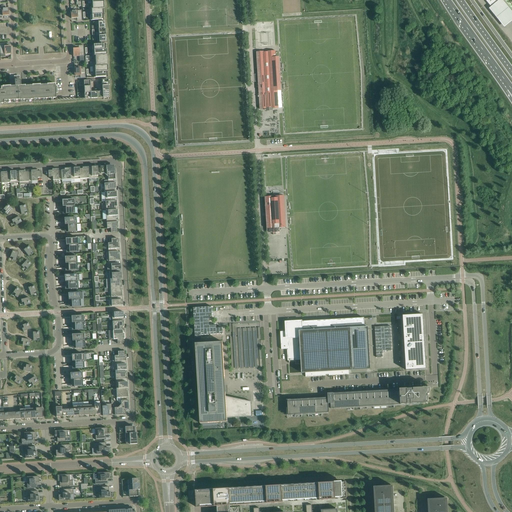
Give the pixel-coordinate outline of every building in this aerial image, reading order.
[(499,0),(484,0),(491,7),(492,8),(500,1),(499,0)] [(500,1),(492,8),(491,7),(489,8),(504,27),(505,27),(508,24),(511,21),(511,20),(511,11),(502,0),(499,0),(500,1)] [(3,16),(8,16),(8,8),(0,8),(0,19),(3,19),(3,16)] [(71,18),(72,18),(77,18),(77,21),(82,21),(81,10),(71,11),(71,18)] [(5,43),(0,43),(0,51),(0,54),(11,54),(10,46),(5,47),(5,43)] [(78,49),(73,49),(73,56),(84,56),(83,45),(78,45),(78,49)] [(270,109),(279,108),(278,100),(278,98),(278,91),(281,91),(280,91),(279,79),(274,79),(274,78),(274,76),(279,75),(278,57),(279,57),(276,57),(275,51),(267,51),(267,52),(265,52),(265,51),(256,52),(258,90),(259,90),(259,92),(258,92),(260,109),(268,109),(268,108),(270,108),(270,109)] [(74,76),(75,75),(80,75),(80,78),(85,78),(85,67),(74,68),(74,76)] [(56,101),(56,100),(55,84),(54,84),(48,84),(47,84),(40,85),(39,85),(33,85),(32,85),(24,85),(20,86),(20,77),(19,77),(19,78),(18,78),(14,78),(14,86),(10,86),(9,86),(8,87),(2,87),(0,86),(0,104),(34,102),(35,102),(36,102),(37,102),(38,102),(39,102),(41,102),(56,101)] [(102,92),(109,91),(108,79),(99,80),(99,82),(102,82),(102,92)] [(84,81),(84,93),(91,92),(90,82),(93,82),(93,80),(84,81)] [(84,93),(85,99),(97,98),(96,89),(95,89),(95,92),(91,92),(84,93)] [(98,89),(96,89),(97,98),(109,98),(109,91),(102,92),(98,92),(98,89)] [(97,166),(98,178),(98,174),(104,174),(106,175),(114,165),(106,166),(104,166),(100,166),(100,168),(97,168),(97,166)] [(114,165),(106,175),(108,177),(108,183),(104,183),(115,183),(114,183),(114,180),(115,180),(115,175),(115,174),(115,171),(114,165)] [(88,167),(89,178),(98,178),(97,166),(96,167),(95,167),(95,166),(95,167),(91,167),(92,172),(89,172),(88,167)] [(79,168),(80,179),(89,178),(88,167),(86,167),(84,167),(82,167),(82,169),(80,169),(79,168)] [(64,168),(64,170),(61,170),(62,180),(71,179),(70,168),(68,168),(64,168)] [(73,168),(73,169),(74,173),(71,173),(70,168),(71,179),(80,179),(79,168),(78,168),(77,168),(73,168)] [(52,169),(52,170),(48,171),(48,177),(52,177),(53,180),(62,180),(61,170),(58,170),(58,169),(56,169),(55,169),(52,169)] [(31,172),(28,172),(29,184),(29,182),(38,181),(37,178),(42,177),(41,171),(37,171),(37,170),(34,170),(33,170),(31,170),(31,172)] [(16,171),(12,171),(12,172),(11,172),(11,171),(10,172),(11,183),(19,182),(19,184),(20,184),(19,171),(19,176),(16,177),(16,173),(16,171)] [(25,171),(21,171),(19,171),(20,184),(29,184),(28,172),(25,172),(25,171)] [(3,172),(1,172),(2,183),(11,183),(10,172),(10,173),(7,173),(7,172),(3,172)] [(115,183),(104,183),(105,192),(116,192),(115,192),(114,189),(116,189),(116,187),(116,185),(115,183)] [(116,192),(105,192),(105,201),(116,201),(111,201),(111,198),(116,198),(116,196),(116,194),(116,193),(116,192)] [(266,216),(267,233),(273,233),(273,235),(280,235),(280,234),(280,232),(280,228),(286,228),(286,227),(285,228),(284,215),(279,216),(279,213),(284,212),(283,196),(284,196),(275,196),(276,198),(273,198),(273,197),(273,196),(265,197),(266,214),(266,216)] [(116,201),(105,201),(106,210),(117,210),(117,209),(116,210),(115,207),(117,207),(117,205),(117,203),(116,203),(116,201)] [(12,209),(8,205),(8,204),(3,209),(6,211),(4,213),(7,215),(12,209)] [(117,210),(106,210),(106,219),(116,219),(112,219),(112,216),(116,216),(117,216),(117,212),(117,211),(117,210)] [(19,216),(16,218),(11,220),(13,223),(15,222),(16,225),(22,222),(19,216)] [(116,219),(106,219),(107,229),(110,228),(111,233),(117,232),(117,228),(118,228),(118,225),(118,224),(118,222),(116,222),(116,219)] [(119,242),(118,242),(117,238),(111,239),(111,243),(108,243),(108,252),(118,251),(118,248),(119,248),(119,246),(119,244),(119,242)] [(269,256),(277,256),(277,239),(269,239),(269,256)] [(29,246),(28,246),(23,250),(28,256),(31,254),(30,253),(32,251),(29,246)] [(18,253),(13,251),(12,251),(10,257),(13,258),(12,260),(15,261),(18,253)] [(118,251),(108,252),(106,252),(107,261),(114,261),(120,261),(120,258),(120,255),(118,255),(118,251)] [(27,260),(24,263),(21,266),(23,268),(25,267),(27,269),(32,264),(27,260)] [(114,261),(107,261),(107,270),(109,270),(115,270),(121,270),(120,268),(120,267),(120,265),(120,264),(115,264),(114,261)] [(115,270),(109,270),(110,279),(120,279),(121,279),(121,277),(121,276),(121,274),(121,273),(115,273),(115,270)] [(120,279),(110,279),(110,288),(120,288),(121,288),(121,285),(122,285),(121,285),(121,282),(120,282),(120,279)] [(28,288),(29,290),(31,296),(34,294),(33,293),(36,292),(34,285),(28,288)] [(22,291),(18,288),(17,287),(13,292),(15,294),(14,296),(17,298),(22,291)] [(120,288),(110,288),(108,288),(109,297),(117,297),(122,297),(122,295),(122,294),(122,292),(122,290),(120,291),(120,288)] [(117,300),(117,297),(109,297),(109,306),(123,306),(123,304),(122,304),(122,303),(123,303),(122,303),(122,299),(117,300)] [(193,308),(195,339),(201,338),(201,335),(223,334),(222,328),(216,328),(216,325),(210,325),(209,316),(212,316),(212,307),(193,308)] [(112,321),(123,321),(118,321),(118,318),(123,318),(123,316),(123,314),(123,313),(123,312),(112,312),(112,313),(112,321)] [(424,347),(424,339),(424,337),(423,315),(403,316),(406,370),(425,369),(426,369),(425,347),(424,347)] [(302,322),(294,323),(294,322),(293,322),(293,321),(292,321),(291,321),(290,321),(290,322),(290,323),(286,323),(287,331),(280,332),(281,349),(288,349),(289,363),(289,359),(301,358),(302,373),(303,373),(305,372),(306,377),(305,377),(326,376),(326,375),(329,374),(329,376),(349,374),(349,370),(351,370),(370,369),(368,329),(368,327),(364,327),(364,318),(348,319),(302,322),(302,320),(302,322)] [(123,323),(123,321),(112,321),(113,330),(123,330),(122,327),(124,327),(124,325),(124,323),(123,323)] [(31,329),(28,323),(22,325),(23,328),(22,329),(23,332),(31,329)] [(259,367),(257,328),(255,329),(255,327),(235,329),(234,324),(233,325),(235,364),(240,364),(240,368),(259,367)] [(389,326),(374,326),(375,357),(382,357),(381,351),(391,350),(389,326)] [(123,333),(123,330),(113,330),(113,340),(117,339),(117,344),(123,343),(123,339),(125,339),(124,338),(124,336),(124,335),(124,333),(123,333)] [(222,342),(195,344),(197,380),(201,380),(202,394),(198,394),(200,423),(227,422),(227,418),(252,417),(251,402),(226,396),(225,385),(223,385),(223,379),(225,379),(222,342)] [(125,355),(124,355),(124,351),(118,351),(118,355),(112,356),(113,362),(126,361),(126,359),(126,358),(126,356),(125,355)] [(126,361),(113,362),(113,371),(115,371),(125,370),(126,370),(126,369),(126,368),(126,367),(126,365),(126,364),(121,364),(120,361),(126,361)] [(125,373),(125,370),(115,371),(116,380),(127,379),(127,377),(127,376),(127,374),(127,373),(125,373)] [(23,380),(19,377),(16,375),(14,378),(16,379),(14,382),(19,385),(23,380)] [(38,382),(38,381),(35,376),(28,381),(29,384),(31,383),(33,385),(38,382)] [(127,379),(116,380),(116,389),(126,388),(127,388),(127,387),(127,386),(127,385),(127,382),(122,382),(121,379),(127,379)] [(126,391),(126,388),(116,389),(117,398),(120,397),(127,397),(128,397),(128,395),(128,392),(128,391),(126,391)] [(328,393),(328,398),(287,400),(287,402),(288,402),(288,408),(287,408),(287,416),(292,416),(292,415),(295,415),(295,416),(328,414),(328,413),(329,413),(329,404),(331,404),(331,409),(334,409),(420,404),(428,403),(429,397),(429,396),(428,396),(427,394),(429,394),(430,388),(431,388),(413,389),(407,389),(404,389),(400,389),(400,390),(333,393),(328,393)] [(121,404),(119,406),(125,411),(129,411),(128,402),(128,401),(128,400),(127,400),(127,397),(120,397),(121,404)] [(111,410),(111,408),(111,404),(102,404),(102,416),(104,416),(105,415),(105,416),(107,415),(108,415),(108,410),(111,410)] [(118,407),(111,408),(111,410),(111,414),(115,414),(115,415),(126,414),(125,411),(119,406),(118,407)] [(107,428),(95,429),(96,440),(106,439),(105,434),(107,434),(107,428)] [(57,442),(70,441),(70,436),(67,436),(66,430),(55,431),(55,437),(57,437),(57,442)] [(36,432),(35,432),(24,433),(24,439),(21,439),(22,444),(35,443),(34,438),(36,438),(36,432)] [(96,448),(96,454),(108,453),(108,448),(106,448),(106,442),(93,443),(93,448),(96,448)] [(56,456),(68,456),(68,450),(71,450),(70,444),(57,445),(58,450),(56,451),(56,456)] [(35,452),(35,446),(22,447),(22,452),(25,452),(25,458),(37,457),(37,452),(35,452)] [(97,473),(93,473),(93,479),(95,479),(95,484),(108,484),(108,478),(110,478),(109,472),(97,473)] [(69,475),(57,475),(58,481),(59,481),(60,486),(73,486),(72,480),(69,481),(69,475)] [(38,476),(27,477),(27,488),(37,488),(37,482),(39,482),(38,476)] [(299,511),(306,511),(312,511),(319,511),(347,511),(347,509),(347,500),(345,500),(345,498),(346,498),(345,481),(341,482),(247,487),(244,487),(199,490),(195,490),(196,498),(196,507),(217,506),(217,511),(299,511)] [(393,511),(391,484),(375,485),(376,511),(393,511)] [(108,486),(95,487),(96,493),(99,492),(99,498),(111,497),(110,492),(109,492),(108,486)] [(59,501),(70,500),(70,494),(73,494),(73,489),(60,489),(60,495),(58,495),(59,501)] [(38,496),(37,491),(24,491),(25,497),(28,497),(28,502),(40,502),(39,496),(38,496)] [(446,511),(446,498),(429,499),(429,511),(446,511)]
